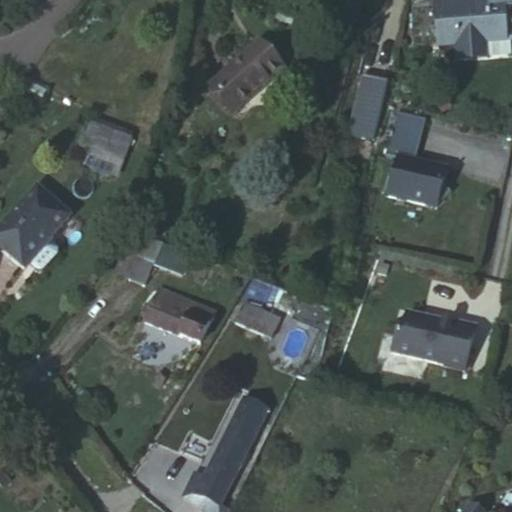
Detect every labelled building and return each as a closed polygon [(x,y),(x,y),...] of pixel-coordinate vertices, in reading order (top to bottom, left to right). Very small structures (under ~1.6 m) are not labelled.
[(413,0),(415,39),(455,38),(486,37),(487,38),(505,37),(503,0),(413,0)] [(486,37),(455,38),(455,53),(487,52),(487,38),(486,37)] [(256,54),(210,99),(206,103),(232,129),(281,82),(256,54)] [(387,77),(363,71),(349,129),(373,135),(387,77)] [(421,117),(389,109),(387,119),(392,120),(384,151),(396,154),(387,193),(436,204),(449,190),(440,182),(444,166),(411,158),(421,117)] [(88,127),(79,148),(68,145),(52,184),(73,192),(75,186),(107,198),(119,164),(128,142),(88,127)] [(65,220),(33,193),(0,229),(0,258),(22,277),(26,272),(37,281),(57,259),(42,245),(65,220)] [(136,283),(139,278),(144,267),(146,262),(157,239),(121,223),(114,246),(104,262),(101,266),(136,283)] [(188,252),(157,239),(146,262),(177,277),(188,252)] [(147,285),(141,296),(131,318),(143,322),(195,345),(204,323),(208,313),(147,285)] [(236,324),(272,341),(286,315),(249,297),(236,324)] [(451,326),(403,312),(398,328),(393,331),(388,350),(440,365),(440,367),(459,373),(471,329),(452,324),(451,326)] [(242,404),(239,412),(202,484),(208,487),(224,495),(264,415),(242,404)] [(241,480),(224,511),(250,511),(263,492),(241,480)] [(224,495),(208,487),(203,497),(220,505),(224,495)] [(273,511),(280,501),(263,492),(250,511),(273,511)] [(199,511),(182,498),(172,511),(199,511)]
